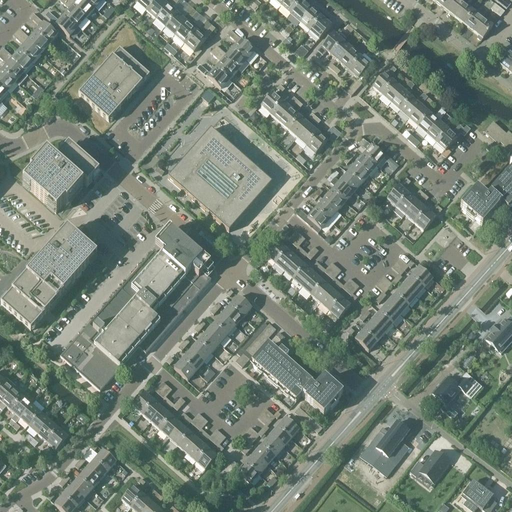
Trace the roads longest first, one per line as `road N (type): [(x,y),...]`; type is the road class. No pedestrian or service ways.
road 1 (residential): [(0,511),(55,474),(232,274)]
road 2 (tertiary): [(232,274),(73,131),(54,130),(15,149),(0,141)]
road 3 (residential): [(353,132),(206,0)]
road 4 (tertiary): [(383,386),(511,241)]
road 5 (residential): [(232,274),(353,132)]
road 6 (tertiary): [(372,397),(232,274)]
road 7 (residential): [(484,141),(449,180),(436,180),(379,131),(353,132)]
road 8 (unclassified): [(511,484),(383,386)]
road 9 (tertiary): [(271,511),(372,397)]
